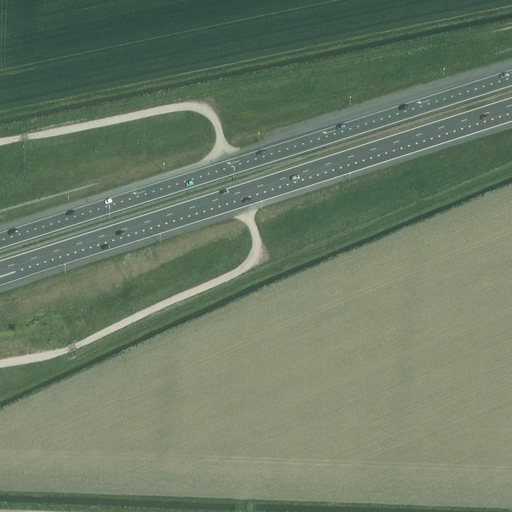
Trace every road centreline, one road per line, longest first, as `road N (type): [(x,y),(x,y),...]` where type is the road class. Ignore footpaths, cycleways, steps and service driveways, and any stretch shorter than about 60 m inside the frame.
road 1 (motorway): [(511,77),(0,239)]
road 2 (motorway): [(12,264),(511,105)]
